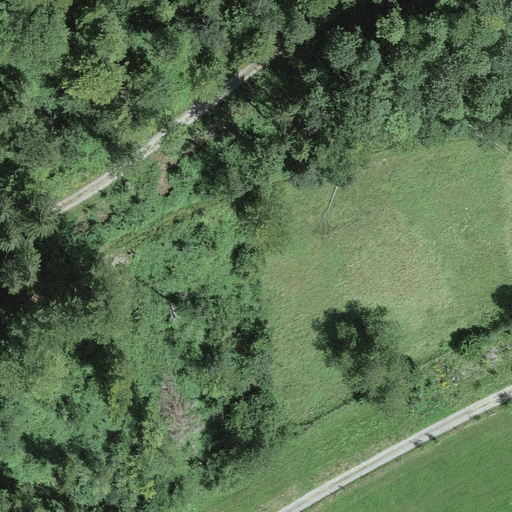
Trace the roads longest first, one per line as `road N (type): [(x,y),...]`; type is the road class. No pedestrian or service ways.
road 1 (track): [(0,230),(96,186),(197,105),(352,0)]
road 2 (track): [(276,511),(511,391)]
